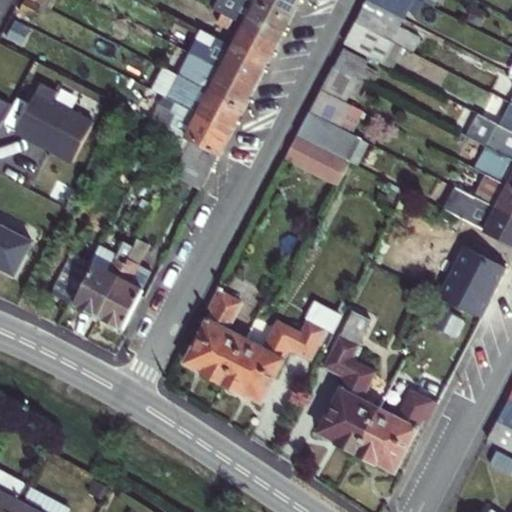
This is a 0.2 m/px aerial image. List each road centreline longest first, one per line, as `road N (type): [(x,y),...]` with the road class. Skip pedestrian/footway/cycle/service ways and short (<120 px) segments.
road 1 (residential): [(135,401),(344,0)]
road 2 (residential): [(511,331),(418,511)]
road 3 (tertiary): [(135,401),(304,511)]
road 4 (tertiary): [(0,330),(135,401)]
